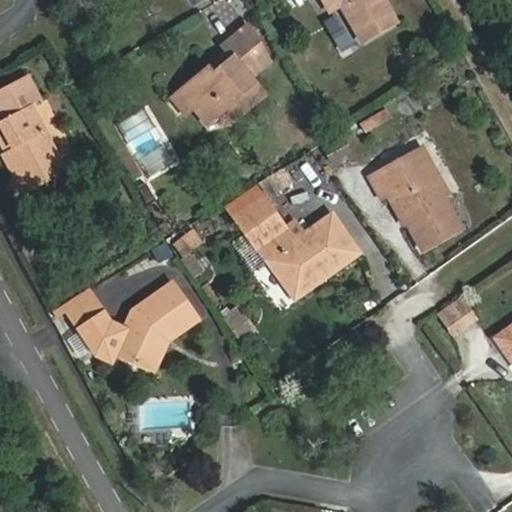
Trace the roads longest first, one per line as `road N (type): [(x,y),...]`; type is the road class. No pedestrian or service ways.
road 1 (residential): [(431,448),(366,496),(251,471),(194,511)]
road 2 (tertiary): [(115,511),(0,297)]
